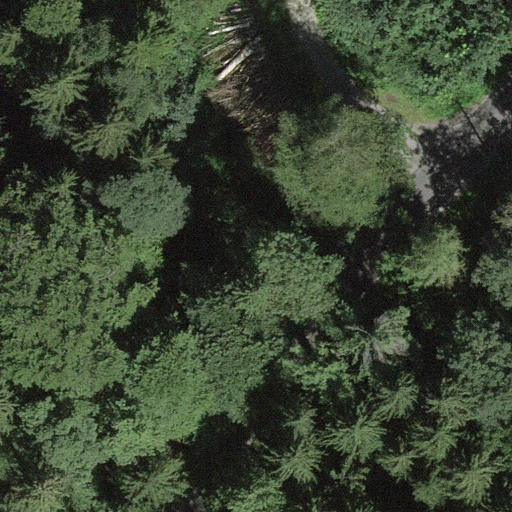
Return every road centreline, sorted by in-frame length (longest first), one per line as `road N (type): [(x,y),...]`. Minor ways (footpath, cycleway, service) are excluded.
road 1 (residential): [(239,511),(292,338),(377,203),(511,60)]
road 2 (track): [(260,0),(279,135),(377,203)]
